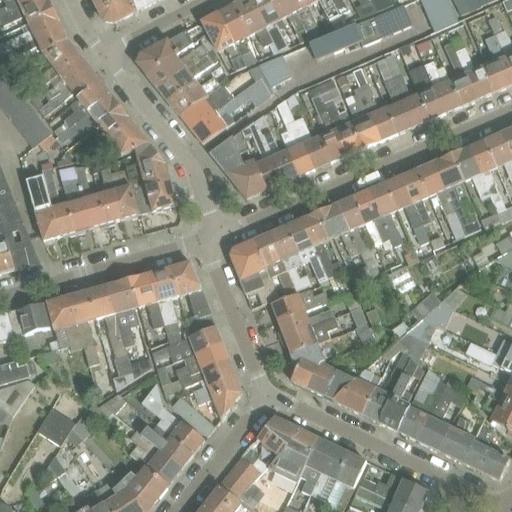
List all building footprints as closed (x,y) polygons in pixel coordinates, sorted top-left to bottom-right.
[(0,19),(40,0),(4,0),(2,1),(6,8),(0,10),(0,19)] [(28,25),(54,12),(48,0),(40,0),(0,19),(0,21),(3,28),(25,18),(28,25)] [(93,0),(98,11),(118,0),(93,0)] [(118,0),(98,11),(105,24),(115,25),(159,2),(163,0),(118,0)] [(250,0),(236,8),(251,38),(258,35),(265,49),(274,44),(251,0),(250,0)] [(291,51),(285,39),(277,25),(283,22),(271,0),(251,0),(274,44),(280,55),(291,51)] [(271,0),(283,22),(288,19),(302,46),(313,41),(291,0),(271,0)] [(291,0),(313,41),(324,37),(309,8),(313,6),(310,0),(291,0)] [(310,0),(313,6),(319,3),(329,23),(340,18),(330,0),(310,0)] [(344,0),(330,0),(340,18),(350,12),(344,0)] [(359,0),(363,7),(356,11),(359,17),(362,22),(378,15),(369,0),(359,0)] [(389,0),(369,0),(378,15),(394,8),(389,0)] [(451,0),(424,0),(438,33),(461,23),(451,0)] [(461,18),(470,14),(465,0),(452,0),(453,0),(461,18)] [(465,0),(470,14),(481,9),(479,0),(465,0)] [(479,0),(481,9),(498,2),(497,0),(479,0)] [(247,69),(257,65),(245,41),(251,38),(236,8),(219,16),(247,69)] [(404,9),(310,48),(316,63),(360,44),(362,49),(412,28),(404,9)] [(32,32),(4,45),(7,52),(61,27),(54,12),(28,25),(32,32)] [(219,55),(226,51),(237,73),(247,69),(219,16),(203,24),(219,55)] [(359,17),(343,24),(345,28),(345,29),(362,22),(359,17)] [(496,19),(489,22),(496,38),(511,76),(511,52),(504,34),(503,35),(496,19)] [(38,47),(42,56),(69,43),(61,27),(7,52),(0,55),(0,56),(4,64),(38,47)] [(193,46),(187,33),(141,57),(138,66),(147,78),(175,58),(193,46)] [(484,43),(494,65),(483,69),(494,96),(511,88),(511,76),(495,38),(484,43)] [(71,46),(69,43),(42,56),(44,59),(52,69),(35,83),(40,89),(57,75),(80,57),(71,46)] [(431,51),(427,43),(417,48),(420,55),(431,51)] [(158,91),(200,62),(212,54),(207,44),(179,64),(175,58),(147,78),(158,91)] [(453,44),(443,48),(457,81),(451,84),(462,110),(478,103),(458,54),(453,44)] [(409,46),(399,50),(401,54),(402,58),(412,54),(409,46)] [(466,51),(458,54),(478,103),(494,96),(483,69),(476,73),(466,51)] [(158,91),(169,105),(197,85),(194,81),(217,64),(212,54),(200,62),(158,91)] [(45,96),(51,103),(91,71),(80,57),(57,75),(62,82),(45,96)] [(431,123),(419,97),(412,100),(402,78),(393,57),(385,61),(394,82),(415,130),(431,123)] [(278,61),(259,69),(264,78),(271,90),(291,79),(283,59),(278,61)] [(415,130),(394,82),(385,61),(375,65),(384,86),(394,108),(387,111),(398,137),(415,130)] [(434,64),(425,68),(446,117),(462,110),(451,84),(444,87),(434,64)] [(410,75),(419,97),(431,123),(446,117),(425,68),(416,72),(410,75)] [(249,73),(255,85),(264,78),(259,69),(249,73)] [(44,119),(56,110),(74,96),(78,102),(101,84),(91,71),(51,103),(45,108),(39,112),(44,119)] [(361,71),(353,74),(357,83),(359,89),(383,144),(398,137),(387,111),(379,114),(370,92),(361,71)] [(18,74),(13,78),(23,92),(29,88),(18,74)] [(353,74),(337,81),(340,90),(357,83),(353,74)] [(0,81),(0,97),(13,87),(10,82),(6,77),(0,81)] [(234,101),(192,133),(203,148),(234,125),(229,118),(249,101),(256,109),(274,96),(271,90),(264,78),(255,85),(234,101)] [(197,85),(169,105),(181,120),(223,90),(215,81),(202,91),(197,85)] [(333,83),(317,90),(321,99),(337,92),(333,83)] [(70,129),(111,97),(101,84),(78,102),(69,109),(74,115),(63,124),(65,126),(56,133),(59,138),(70,129)] [(0,97),(0,107),(3,111),(21,97),(13,87),(0,97)] [(181,120),(192,133),(234,101),(224,89),(223,90),(181,120)] [(354,104),(348,107),(355,124),(352,126),(363,152),(366,151),(383,144),(359,89),(352,92),(355,97),(351,98),(354,104)] [(317,90),(307,94),(326,137),(320,140),(331,166),(347,159),(324,105),(321,99),(317,90)] [(28,98),(39,112),(45,108),(34,94),(28,98)] [(10,121),(29,107),(21,97),(3,111),(10,121)] [(70,129),(76,136),(85,129),(90,135),(99,128),(121,110),(111,97),(70,129)] [(293,97),(286,102),(290,109),(298,106),(293,97)] [(332,101),(324,105),(347,159),(363,152),(352,126),(346,113),(339,116),(335,106),(332,101)] [(10,121),(18,131),(36,117),(31,110),(29,107),(10,121)] [(109,141),(132,123),(121,110),(99,128),(104,134),(74,157),(80,164),(91,156),(109,141)] [(42,124),(36,117),(18,131),(26,141),(44,127),(42,124)] [(301,179),(317,172),(296,124),(293,117),(282,121),(285,128),(287,134),(283,136),(290,152),(301,179)] [(257,123),(260,131),(268,127),(264,118),(257,123)] [(296,124),(317,172),(331,166),(320,140),(312,143),(303,121),(296,124)] [(122,157),(136,151),(150,146),(132,123),(109,141),(122,157)] [(263,138),(260,131),(257,123),(242,134),(245,141),(251,139),(262,164),(256,167),(268,193),(284,186),(263,138)] [(33,151),(42,145),(52,137),(44,127),(26,141),(33,151)] [(511,131),(501,137),(511,162),(511,131)] [(242,134),(211,157),(226,176),(240,194),(247,202),(268,193),(256,167),(256,165),(247,169),(243,157),(251,154),(245,141),(242,134)] [(301,179),(290,152),(283,136),(281,136),(288,153),(280,156),(271,134),(263,138),(284,186),(301,179)] [(56,143),(52,137),(42,145),(46,151),(56,143)] [(511,162),(501,137),(484,144),(496,170),(504,167),(511,185),(511,162)] [(490,173),(496,170),(484,144),(469,150),(490,199),(496,215),(506,211),(505,208),(490,173)] [(167,168),(152,149),(150,146),(136,151),(137,155),(140,167),(127,171),(130,183),(138,181),(144,180),(144,182),(169,175),(167,168)] [(469,150),(453,157),(465,184),(472,181),(481,203),(490,199),(469,150)] [(60,162),(55,164),(57,168),(59,168),(72,164),(66,155),(60,162)] [(97,164),(91,156),(80,164),(97,164)] [(449,159),(433,166),(454,215),(464,238),(481,231),(476,220),(468,223),(457,200),(466,196),(461,185),(465,184),(453,157),(449,159)] [(0,221),(1,225),(15,273),(40,266),(0,165),(0,221)] [(454,215),(433,166),(417,173),(429,199),(435,197),(444,219),(455,242),(464,238),(454,215)] [(50,170),(42,172),(44,179),(60,239),(68,237),(70,239),(76,237),(67,206),(60,208),(50,170)] [(85,170),(76,171),(77,179),(92,231),(99,229),(101,230),(107,229),(99,197),(92,199),(86,177),(85,170)] [(107,195),(99,197),(107,229),(115,226),(116,224),(122,222),(109,176),(110,176),(109,171),(101,173),(101,174),(107,195)] [(110,176),(109,176),(122,222),(130,220),(132,222),(137,220),(138,218),(140,217),(133,193),(141,191),(138,181),(130,183),(131,188),(124,190),(119,173),(110,176)] [(421,203),(429,199),(417,173),(402,179),(423,228),(430,225),(421,203)] [(141,191),(133,193),(140,217),(155,213),(157,215),(162,213),(163,211),(177,207),(178,207),(169,175),(144,182),(144,180),(138,181),(141,191)] [(44,179),(27,184),(44,244),(45,244),(47,245),(52,244),(53,242),(60,239),(44,179)] [(71,188),(63,190),(67,206),(76,237),(84,235),(85,233),(92,231),(77,179),(69,181),(71,188)] [(402,179),(385,187),(396,213),(403,210),(413,232),(414,232),(420,247),(429,243),(423,228),(402,179)] [(396,213),(385,187),(369,193),(390,242),(394,250),(402,247),(389,216),(396,213)] [(369,193),(354,200),(365,226),(375,249),(390,242),(369,193)] [(339,206),(360,255),(365,266),(370,278),(378,274),(359,229),(365,226),(354,200),(339,206)] [(339,206),(320,214),(332,241),(334,240),(341,237),(350,260),(360,255),(339,206)] [(511,208),(506,211),(496,215),(500,223),(500,224),(511,219),(511,208)] [(322,246),(332,241),(320,214),(303,222),(328,281),(344,274),(340,265),(331,268),(322,246)] [(484,229),(500,223),(496,215),(481,222),(484,229)] [(303,222),(287,229),(303,266),(309,263),(318,285),(328,281),(303,222)] [(0,276),(15,273),(1,225),(0,225),(0,276)] [(287,229),(272,235),(297,293),(312,287),(308,277),(300,280),(295,269),(303,266),(287,229)] [(510,238),(495,247),(502,257),(511,251),(511,234),(509,236),(510,238)] [(272,235),(255,242),(268,272),(271,280),(277,278),(286,298),(297,293),(272,235)] [(441,238),(429,243),(433,252),(444,247),(441,238)] [(230,258),(240,283),(268,272),(255,242),(233,252),(230,258)] [(511,269),(511,251),(502,257),(495,261),(511,270),(511,269)] [(413,252),(403,257),(408,269),(418,264),(413,252)] [(171,271),(180,300),(189,297),(195,319),(187,321),(192,340),(216,330),(191,265),(171,271)] [(353,285),(370,278),(365,266),(348,274),(353,285)] [(406,269),(403,271),(387,277),(395,296),(414,289),(406,269)] [(171,271),(151,276),(165,328),(168,336),(180,333),(171,302),(180,300),(171,271)] [(268,272),(240,283),(246,298),(248,297),(249,300),(258,297),(262,308),(270,304),(280,300),(271,280),(268,272)] [(151,276),(131,282),(139,311),(147,308),(154,331),(165,328),(151,276)] [(339,276),(328,281),(332,290),(343,285),(339,276)] [(131,282),(127,283),(109,288),(126,350),(136,347),(133,337),(131,330),(139,328),(135,312),(139,311),(131,282)] [(109,288),(89,293),(97,322),(105,320),(111,343),(110,343),(115,362),(114,362),(118,377),(132,373),(130,365),(126,350),(109,288)] [(324,295),(313,300),(310,292),(297,298),(272,307),(279,325),(304,315),(328,306),(324,295)] [(88,325),(97,322),(89,293),(69,299),(84,350),(89,370),(100,367),(95,347),(88,325)] [(431,294),(411,312),(418,321),(420,319),(438,302),(431,294)] [(345,299),(351,314),(359,310),(353,295),(345,299)] [(72,354),(84,350),(69,299),(47,305),(55,334),(60,352),(71,350),(72,354)] [(438,302),(420,319),(437,328),(440,329),(449,309),(438,302)] [(44,306),(7,316),(14,340),(50,330),(44,306)] [(495,309),(491,318),(511,327),(511,317),(505,314),(495,309)] [(359,310),(351,314),(358,330),(366,326),(359,310)] [(285,341),(332,322),(335,321),(331,312),(329,313),(307,321),(304,315),(279,325),(285,341)] [(375,312),(366,315),(371,329),(380,325),(375,312)] [(7,316),(0,318),(0,344),(14,340),(7,316)] [(403,335),(428,347),(437,328),(420,319),(418,321),(403,335)] [(338,330),(335,321),(332,322),(285,341),(291,357),(317,347),(331,342),(328,334),(338,330)] [(355,331),(364,346),(373,340),(368,330),(366,326),(358,330),(355,331)] [(192,340),(152,356),(155,364),(192,349),(196,357),(223,347),(216,330),(192,340)] [(511,345),(504,341),(497,356),(511,363),(511,345)] [(396,342),(381,356),(392,361),(401,352),(402,353),(405,350),(396,342)] [(297,372),(291,384),(305,390),(307,391),(320,365),(325,363),(319,346),(292,357),(297,372)] [(184,362),(187,369),(176,374),(179,382),(229,362),(223,347),(196,357),(184,362)] [(52,353),(37,357),(41,369),(58,364),(55,352),(52,353)] [(379,426),(404,374),(410,360),(402,353),(394,370),(383,394),(377,391),(364,418),(379,426)] [(511,363),(497,356),(492,365),(511,374),(511,384),(511,385),(510,387),(510,389),(511,389),(511,363)] [(130,365),(132,373),(135,380),(151,370),(148,360),(130,365)] [(404,374),(379,426),(395,433),(398,435),(410,410),(407,408),(412,398),(404,394),(412,378),(419,382),(424,373),(410,360),(404,374)] [(26,361),(0,368),(0,386),(30,380),(26,361)] [(172,385),(170,386),(173,394),(183,391),(200,384),(205,382),(208,390),(236,379),(229,362),(179,382),(172,385)] [(320,365),(307,391),(333,404),(355,382),(320,365)] [(166,369),(157,373),(162,389),(172,385),(166,369)] [(446,387),(429,371),(410,410),(398,435),(419,445),(446,387)] [(364,418),(377,391),(369,387),(374,377),(364,372),(355,382),(333,404),(364,418)] [(113,379),(117,392),(135,380),(132,373),(118,377),(113,379)] [(236,379),(208,390),(181,400),(172,410),(208,440),(216,430),(193,410),(213,401),(222,422),(243,396),(236,379)] [(0,409),(14,420),(36,388),(31,384),(0,391),(0,409)] [(484,385),(479,395),(511,411),(511,389),(510,389),(506,396),(484,385)] [(161,421),(155,428),(193,458),(205,443),(164,410),(157,387),(156,388),(144,406),(161,421)] [(450,404),(461,409),(464,403),(446,387),(419,445),(439,455),(451,429),(441,424),(447,411),(450,404)] [(511,411),(479,395),(474,404),(497,415),(493,424),(510,432),(507,437),(511,439),(511,411)] [(127,403),(119,397),(102,407),(112,415),(114,417),(127,403)] [(103,425),(112,415),(102,407),(99,410),(95,406),(87,411),(103,425)] [(67,439),(73,431),(76,426),(52,411),(38,432),(61,448),(67,439)] [(454,431),(451,429),(439,455),(462,466),(474,440),(464,436),(470,424),(460,419),(454,431)] [(275,420),(257,442),(279,459),(304,434),(291,428),(290,427),(279,422),(277,421),(275,420)] [(482,423),(474,440),(478,442),(485,446),(493,429),(491,428),(484,421),(482,423)] [(76,426),(73,431),(83,442),(90,435),(78,422),(76,426)] [(147,431),(142,439),(183,471),(193,458),(155,428),(150,434),(147,431)] [(73,431),(67,439),(76,449),(83,442),(73,431)] [(269,469),(268,470),(283,476),(298,483),(300,480),(319,441),(304,434),(279,459),(269,469)] [(138,436),(132,444),(137,448),(145,454),(140,461),(163,479),(171,486),(183,471),(142,439),(138,436)] [(474,440),(462,466),(500,484),(510,462),(477,446),(478,442),(474,440)] [(311,498),(334,449),(319,441),(300,480),(307,483),(302,494),(311,498)] [(311,498),(306,508),(313,511),(318,501),(328,479),(337,483),(350,456),(334,449),(311,498)] [(340,511),(343,511),(367,464),(350,456),(326,505),(333,509),(340,511)] [(50,465),(58,479),(66,474),(55,457),(50,465)] [(232,474),(252,490),(263,477),(242,461),(232,474)] [(252,468),(263,477),(268,470),(258,461),(252,468)] [(51,484),(58,479),(50,465),(44,473),(51,484)] [(131,476),(122,484),(147,511),(150,511),(169,489),(160,483),(145,471),(137,481),(131,476)] [(232,474),(222,486),(242,502),(252,490),(232,474)] [(363,481),(360,488),(410,511),(421,511),(429,494),(426,492),(404,482),(392,476),(386,487),(378,484),(377,487),(363,481)] [(163,479),(160,483),(169,489),(171,486),(163,479)] [(108,484),(97,491),(110,511),(147,511),(122,484),(113,492),(108,484)] [(410,511),(360,488),(355,498),(376,509),(383,511),(410,511)] [(34,489),(28,498),(36,511),(45,505),(34,489)] [(236,511),(241,506),(220,489),(205,508),(210,511),(236,511)] [(252,490),(242,502),(254,511),(264,499),(252,490)] [(92,505),(81,511),(110,511),(97,491),(87,498),(92,505)]
